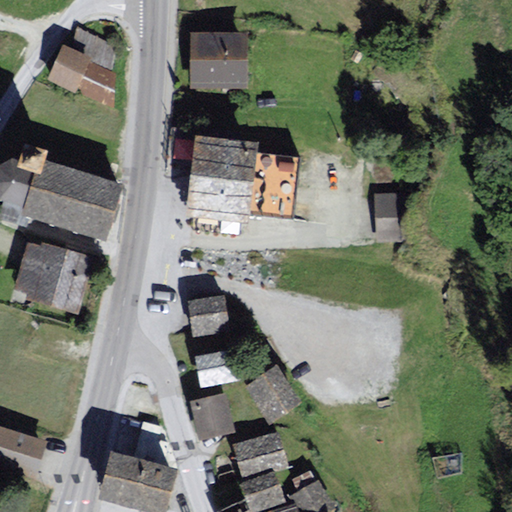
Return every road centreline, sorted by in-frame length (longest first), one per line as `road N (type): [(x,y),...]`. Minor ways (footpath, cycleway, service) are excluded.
road 1 (secondary): [(154,0),(142,206),(117,342)]
road 2 (residential): [(117,342),(146,356),(162,376),(202,511)]
road 3 (secondary): [(117,342),(73,511)]
road 4 (residential): [(95,0),(50,40),(0,115)]
